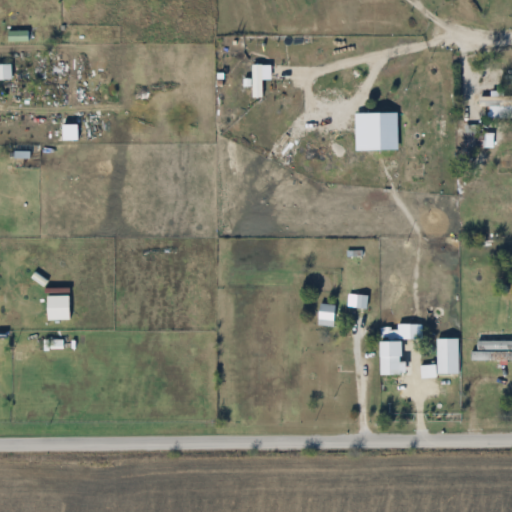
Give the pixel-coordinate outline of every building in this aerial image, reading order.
[(415,60),(410,53),(379,75),(384,81),(415,60)] [(484,148),(484,135),(464,135),(464,148),(484,148)] [(363,253),(352,253),(352,268),(363,268),(363,253)] [(367,310),(368,297),(359,295),(357,309),(367,310)] [(71,321),(71,297),(48,297),(48,321),(71,321)] [(319,326),(335,328),(336,305),(321,303),(319,326)] [(412,356),(412,398),(421,398),(421,356),(412,356)]
